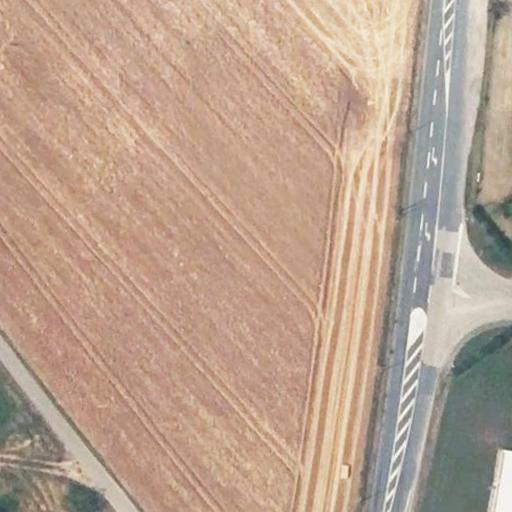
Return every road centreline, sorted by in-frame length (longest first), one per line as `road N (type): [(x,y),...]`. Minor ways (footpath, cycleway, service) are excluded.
road 1 (tertiary): [(416,285),(444,0)]
road 2 (tertiary): [(383,511),(404,417),(416,285)]
road 3 (unclassified): [(0,345),(129,511)]
